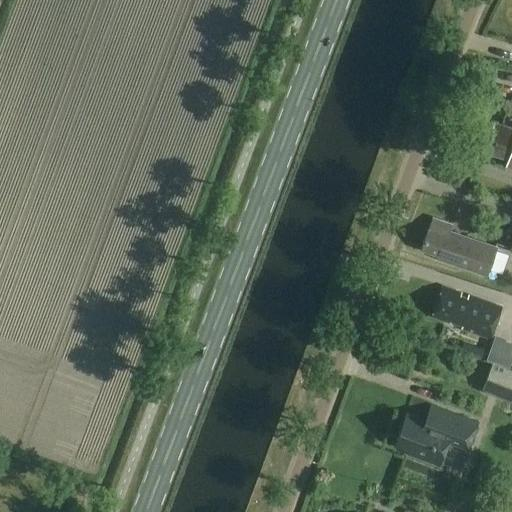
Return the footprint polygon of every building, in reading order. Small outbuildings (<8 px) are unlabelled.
[(485,152),(508,159),(507,162),(505,168),(511,169),(511,128),(494,123),(485,152)] [(448,232),(451,225),(432,219),(429,229),(428,229),(421,250),(438,255),(437,259),(486,275),(496,248),(448,232)] [(467,300),(460,297),(461,294),(442,287),(432,317),(450,323),(451,322),(462,326),(461,329),(490,339),(502,308),(468,296),(467,300)] [(511,371),(492,363),(481,391),(511,403),(511,371)] [(406,413),(394,446),(409,451),(407,454),(440,466),(449,442),(469,449),(478,423),(429,405),(424,420),(406,413)]
